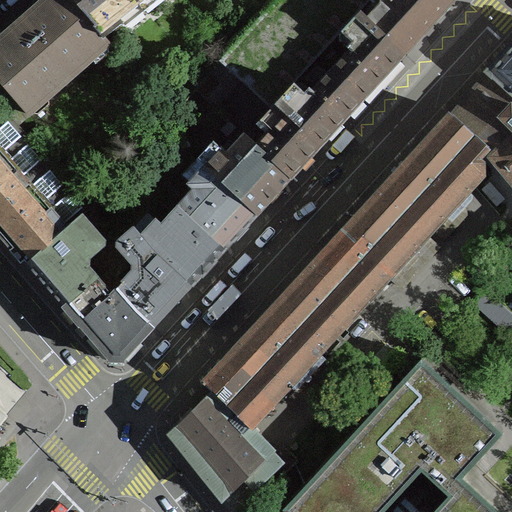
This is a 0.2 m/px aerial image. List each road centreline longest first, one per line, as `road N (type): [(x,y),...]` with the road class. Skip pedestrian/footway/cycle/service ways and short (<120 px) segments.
road 1 (secondary): [(511,1),(117,428)]
road 2 (tertiary): [(0,294),(117,428)]
road 3 (secondary): [(117,428),(62,457),(12,511)]
